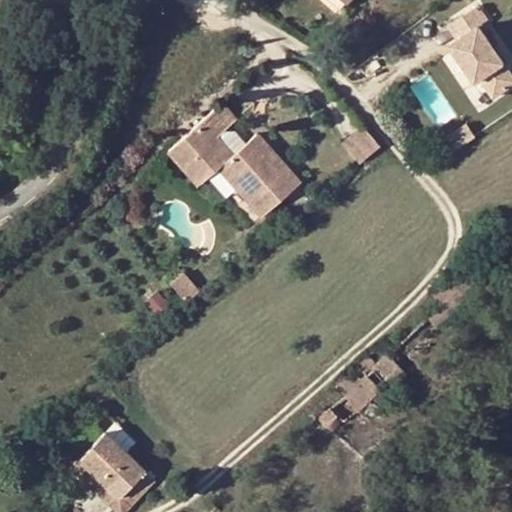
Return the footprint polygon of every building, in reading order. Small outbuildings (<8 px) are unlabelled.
[(511,81),(511,74),(478,23),(487,18),(477,3),(448,23),(457,37),(460,41),(452,46),(474,79),(479,76),(492,95),(511,81)] [(452,46),(460,41),(457,37),(449,42),(452,46)] [(241,116),(227,98),(172,142),(201,178),(223,161),(264,212),(302,181),(287,162),(280,168),(267,153),(275,147),(262,130),(236,150),(221,132),(241,116)] [(447,154),(473,136),(465,124),(439,141),(447,154)] [(383,145),(367,125),(346,141),(362,162),(383,145)] [(275,147),(267,153),(280,168),(287,162),(275,147)] [(189,299),(201,290),(185,271),(173,280),(189,299)] [(387,355),(399,366),(484,284),(474,273),(462,284),(441,303),(387,355)] [(432,293),(441,303),(462,284),(453,274),(432,293)] [(335,385),(344,396),(387,355),(378,344),(335,385)] [(387,355),(344,396),(358,410),(367,418),(410,378),(399,366),(387,355)] [(319,415),(334,431),(358,410),(344,396),(319,415)] [(121,493),(145,469),(104,430),(91,417),(89,415),(63,441),(79,456),(70,465),(111,503),(121,493)] [(121,511),(155,479),(145,469),(121,493),(111,503),(120,511),(121,511)] [(214,511),(219,508),(214,503),(205,511),(214,511)]
